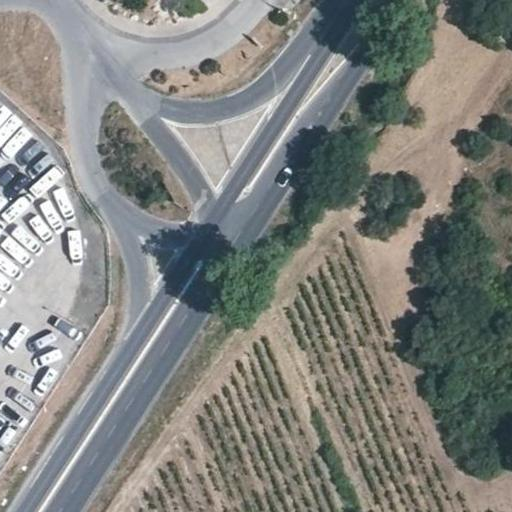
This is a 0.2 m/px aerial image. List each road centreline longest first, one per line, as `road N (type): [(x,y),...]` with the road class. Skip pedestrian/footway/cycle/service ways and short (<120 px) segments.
road 1 (primary): [(73,511),(229,271)]
road 2 (primary): [(267,214),(407,0)]
road 3 (primary): [(146,319),(23,511)]
road 4 (residential): [(254,0),(171,58),(85,45)]
road 5 (primary): [(306,81),(208,229)]
road 6 (residential): [(306,81),(203,114),(137,109)]
road 7 (residential): [(85,45),(81,138),(108,211)]
road 8 (residential): [(208,229),(137,109)]
